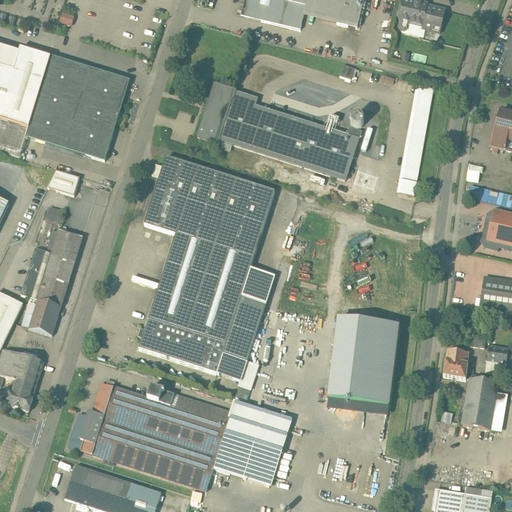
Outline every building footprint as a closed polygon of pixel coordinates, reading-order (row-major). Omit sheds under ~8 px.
[(286,0),(245,0),(241,18),(261,22),(300,32),(304,17),(306,8),(286,3),(286,0)] [(364,0),(286,0),(286,3),(306,8),(304,17),(357,30),(364,0)] [(428,6),(414,2),(413,4),(405,2),(401,5),(398,18),(400,22),(399,29),(401,32),(404,33),(408,31),(409,26),(422,29),(422,31),(439,35),(445,12),(432,9),(432,8),(427,7),(428,6)] [(74,18),(63,14),(59,23),(71,27),(74,18)] [(129,82),(51,58),(50,59),(20,49),(19,53),(0,47),(0,121),(28,130),(26,139),(45,145),(84,157),(104,163),(129,82)] [(354,70),(343,67),(339,78),(351,82),(354,70)] [(215,86),(197,139),(218,146),(219,142),(233,100),(235,92),(215,86)] [(416,88),(399,181),(417,184),(433,91),(416,88)] [(359,141),(233,100),(219,142),(345,183),(359,141)] [(511,115),(500,112),(491,148),(511,153),(511,115)] [(28,130),(0,121),(0,149),(20,155),(26,139),(28,130)] [(84,157),(45,145),(44,150),(83,162),(84,157)] [(275,194),(166,159),(163,169),(159,181),(144,226),(175,236),(188,197),(266,222),(275,194)] [(163,169),(156,167),(152,178),(159,181),(163,169)] [(80,180),(55,172),(47,190),(74,198),(80,180)] [(399,181),(397,195),(414,198),(417,184),(399,181)] [(266,222),(188,197),(175,236),(139,351),(216,376),(223,356),(241,299),(250,270),(266,222)] [(0,222),(8,206),(0,201),(0,222)] [(57,223),(60,211),(48,208),(45,220),(57,223)] [(511,216),(505,215),(504,215),(495,213),(495,212),(494,212),(493,212),(487,216),(481,243),(485,249),(497,252),(498,249),(511,252),(511,251),(511,216)] [(59,232),(29,331),(52,338),(82,239),(59,232)] [(241,299),(266,307),(275,277),(250,270),(241,299)] [(511,282),(485,279),(480,310),(511,314),(511,282)] [(23,306),(0,295),(0,353),(1,352),(23,306)] [(266,307),(241,299),(223,356),(247,364),(266,307)] [(398,329),(339,321),(329,401),(388,408),(398,329)] [(508,352),(489,349),(487,364),(506,366),(511,367),(511,353),(508,353),(508,352)] [(23,358),(4,352),(4,353),(1,352),(0,353),(0,378),(4,380),(14,383),(11,393),(6,407),(29,414),(33,400),(44,365),(23,359),(23,358)] [(23,357),(35,361),(36,356),(25,352),(23,357)] [(467,355),(447,352),(446,362),(466,365),(466,363),(468,364),(469,357),(467,357),(467,355)] [(247,364),(223,356),(216,376),(241,383),(247,364)] [(446,362),(445,362),(443,378),(466,382),(466,381),(467,375),(468,366),(466,365),(446,362)] [(506,366),(487,364),(485,376),(505,379),(506,366)] [(478,383),(469,381),(461,427),(501,434),(507,397),(496,396),(498,386),(478,383)] [(91,419),(80,452),(92,456),(113,389),(101,385),(91,419)] [(250,391),(239,387),(235,399),(247,402),(250,391)] [(147,400),(113,389),(92,456),(206,493),(213,471),(228,426),(227,426),(176,409),(179,398),(151,389),(147,400)] [(291,422),(238,405),(233,421),(229,420),(227,426),(228,426),(213,471),(246,481),(247,479),(271,486),(291,422)] [(442,422),(450,424),(452,414),(445,412),(442,422)] [(91,419),(79,415),(69,449),(80,452),(91,419)] [(155,511),(161,495),(75,467),(64,501),(99,511),(155,511)] [(490,511),(493,499),(438,491),(434,511),(490,511)]
